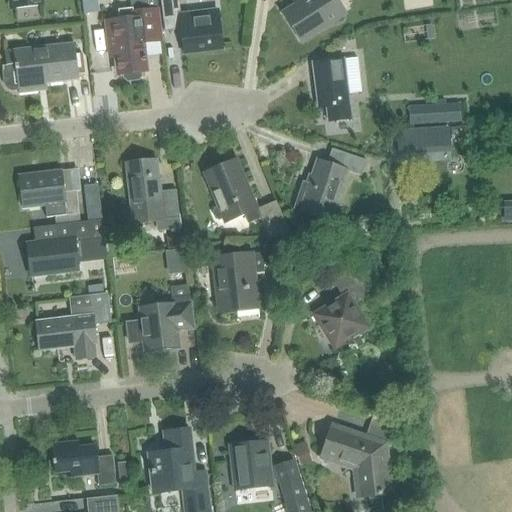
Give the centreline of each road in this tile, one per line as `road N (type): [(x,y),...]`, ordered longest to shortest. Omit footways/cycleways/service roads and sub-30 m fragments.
road 1 (residential): [(0,412),(277,376)]
road 2 (residential): [(0,137),(231,109)]
